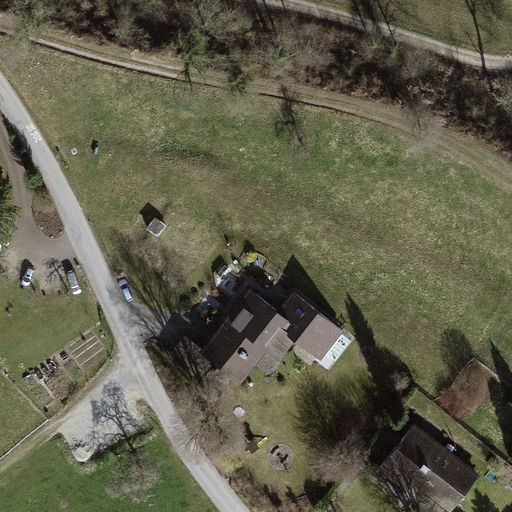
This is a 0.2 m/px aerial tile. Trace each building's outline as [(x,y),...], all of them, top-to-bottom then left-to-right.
[(155,216),(146,228),(157,236),(158,237),(167,225),(166,224),(155,216)] [(249,285),(224,316),(267,350),(280,360),(297,340),(321,359),(344,330),(292,289),(277,308),(249,285)] [(241,383),(267,350),(224,316),(200,346),(198,348),(214,361),(241,383)] [(184,333),(167,354),(199,379),(214,361),(198,348),(200,346),(184,333)] [(451,511),(482,474),(417,423),(380,470),(432,511),(451,511)]
